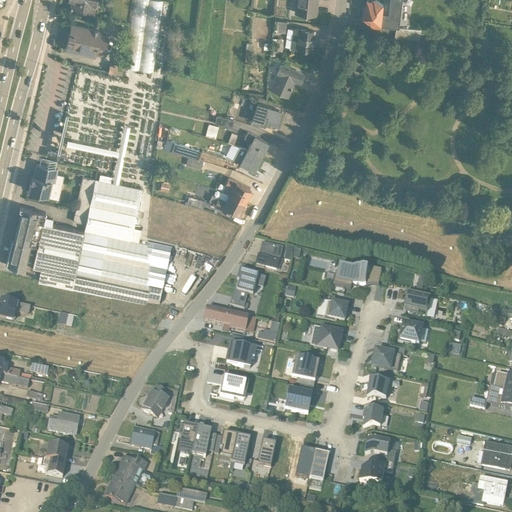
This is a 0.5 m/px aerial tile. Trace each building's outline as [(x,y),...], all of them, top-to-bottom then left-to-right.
[(96,0),(67,0),(67,1),(72,2),(70,9),(93,14),(96,0)] [(155,71),(161,0),(135,0),(128,68),(155,71)] [(294,0),(293,13),(316,16),(317,0),(294,0)] [(419,38),(420,35),(421,25),(400,23),(402,0),(390,0),(389,9),(383,9),(383,0),(372,0),(370,0),(367,0),(366,10),(364,10),(363,11),(362,19),(396,22),(395,33),(419,38)] [(286,22),(275,20),(273,32),(285,33),(286,22)] [(64,50),(94,57),(95,54),(104,56),(108,36),(99,34),(100,30),(70,23),(68,32),(64,50)] [(288,28),(287,29),(285,47),(290,48),(290,49),(312,52),(315,31),(293,28),(288,28)] [(270,56),(271,56),(275,57),(275,53),(281,53),(282,39),(272,39),(270,56)] [(280,63),(269,90),(288,98),(293,85),(291,85),(293,81),(299,84),(303,73),(280,63)] [(256,103),(251,122),(264,125),(268,126),(269,124),(277,127),(282,111),(256,103)] [(232,120),(216,116),(214,123),(231,127),(232,120)] [(218,127),(208,124),(205,137),(214,140),(218,127)] [(231,132),(227,143),(233,145),(236,135),(231,132)] [(268,142),(247,132),(243,138),(250,142),(246,149),(261,157),(268,142)] [(196,159),(198,150),(173,143),(171,152),(196,159)] [(246,149),(238,147),(232,160),(239,163),(238,164),(253,171),(261,157),(246,149)] [(47,150),(45,157),(62,161),(64,154),(47,150)] [(31,176),(28,190),(58,198),(63,175),(56,173),(57,169),(54,168),(56,161),(39,157),(38,165),(35,164),(33,176),(31,176)] [(188,157),(185,166),(199,170),(202,161),(188,157)] [(85,224),(95,179),(82,176),(72,222),(85,224)] [(228,194),(244,202),(251,190),(228,177),(223,186),(230,189),(228,194)] [(159,305),(171,250),(138,242),(140,229),(139,229),(133,227),(139,189),(95,179),(85,224),(84,231),(51,224),(42,222),(32,266),(35,267),(40,268),(38,280),(159,305)] [(169,184),(161,182),(159,190),(168,192),(169,184)] [(229,210),(238,215),(244,202),(228,194),(220,191),(217,198),(211,195),(208,201),(212,203),(211,205),(228,213),(229,210)] [(188,197),(186,205),(202,209),(204,201),(188,197)] [(51,224),(52,218),(44,216),(44,212),(20,207),(5,265),(33,271),(35,267),(32,266),(42,222),(51,224)] [(279,259),(282,250),(266,245),(266,244),(262,243),(258,257),(255,267),(263,270),(264,268),(272,270),(271,272),(278,274),(281,260),(279,259)] [(351,286),(379,293),(382,279),(382,276),(370,273),(370,274),(370,275),(338,268),(336,277),(334,277),(332,286),(343,289),(350,290),(351,286)] [(233,291),(229,305),(247,310),(248,305),(244,304),(247,294),(252,296),(254,286),(262,288),(265,278),(241,271),(236,292),(233,291)] [(423,295),(426,284),(420,282),(417,294),(423,295)] [(335,298),(329,297),(328,302),(327,302),(324,318),(343,322),(347,306),(334,304),(335,298)] [(432,304),(408,299),(407,306),(408,307),(406,317),(419,320),(420,318),(429,320),(432,304)] [(0,317),(13,320),(15,313),(28,315),(30,307),(0,301),(0,317)] [(254,319),(206,309),(204,321),(223,325),(222,330),(228,332),(229,329),(251,333),(254,319)] [(59,313),(57,324),(71,327),(73,316),(59,313)] [(496,321),(498,321),(496,327),(506,329),(509,318),(498,315),(496,321)] [(341,334),(313,328),(309,347),(336,353),(341,334)] [(402,332),(398,348),(420,352),(421,349),(426,350),(429,337),(424,336),(424,334),(407,330),(406,333),(402,332)] [(276,336),(266,333),(264,341),(274,343),(276,336)] [(511,343),(511,338),(497,335),(496,341),(511,345),(511,343)] [(232,337),(230,344),(226,361),(226,364),(232,366),(249,369),(251,360),(253,360),(256,350),(253,349),(255,342),(232,337)] [(448,359),(460,363),(463,351),(451,348),(448,359)] [(389,359),(377,357),(373,373),(399,378),(402,362),(405,363),(406,356),(390,353),(389,359)] [(295,359),(292,380),(315,383),(318,362),(295,359)] [(0,375),(28,381),(42,384),(43,380),(19,374),(20,372),(7,369),(8,365),(7,363),(0,361),(0,375)] [(46,376),(48,369),(31,365),(29,372),(46,376)] [(0,375),(0,383),(27,389),(28,381),(0,375)] [(221,387),(219,397),(233,400),(233,398),(243,400),(247,381),(223,376),(222,384),(224,384),(223,387),(221,387)] [(511,383),(498,380),(494,394),(511,398),(511,383)] [(297,390),(288,388),(284,409),(307,414),(308,406),(307,406),(309,393),(311,393),(312,387),(299,385),(297,390)] [(387,406),(391,389),(371,385),(367,401),(387,406)] [(53,386),(51,402),(62,403),(62,400),(67,400),(69,388),(53,386)] [(171,396),(156,387),(142,411),(157,420),(171,396)] [(41,401),(43,395),(27,391),(26,398),(41,401)] [(173,392),(168,413),(172,414),(177,393),(173,392)] [(511,398),(494,394),(491,393),(487,408),(472,405),(471,412),(486,416),(487,411),(511,416),(511,398)] [(0,402),(23,408),(25,401),(0,396),(0,422),(2,415),(11,417),(12,410),(0,407),(0,402)] [(31,403),(29,410),(46,414),(48,407),(31,403)] [(385,417),(365,413),(364,416),(366,417),(363,430),(381,434),(385,417)] [(49,416),(46,432),(74,437),(78,418),(77,418),(57,414),(56,418),(49,416)] [(183,425),(177,452),(191,455),(197,428),(183,425)] [(210,431),(197,428),(191,455),(204,458),(206,452),(212,454),(216,436),(209,435),(210,431)] [(134,429),(130,446),(150,450),(148,456),(160,458),(163,449),(156,447),(158,435),(134,429)] [(236,436),(222,433),(221,437),(216,436),(212,454),(220,455),(219,461),(230,463),(236,436)] [(236,436),(230,463),(228,472),(231,473),(233,464),(244,466),(249,439),(236,436)] [(269,469),(275,445),(261,442),(256,466),(269,469)] [(472,445),(458,442),(456,450),(470,453),(472,445)] [(392,449),(368,444),(365,457),(381,461),(379,467),(395,470),(397,460),(390,458),(392,449)] [(48,445),(45,460),(64,464),(68,449),(48,445)] [(511,454),(486,449),(482,472),(511,477),(511,468),(511,467),(511,454)] [(294,477),(308,480),(314,453),(300,450),(294,477)] [(323,455),(314,453),(308,480),(322,483),(328,457),(323,456),(323,455)] [(135,462),(125,458),(123,457),(120,462),(113,477),(135,487),(142,490),(145,484),(138,481),(142,472),(144,473),(147,465),(136,459),(135,462)] [(45,460),(43,459),(42,466),(46,467),(45,475),(62,478),(64,464),(45,460)] [(385,479),(393,480),(395,470),(379,467),(378,472),(362,469),(359,483),(383,488),(385,479)] [(113,477),(104,496),(120,504),(120,503),(126,506),(135,487),(113,477)] [(479,491),(481,484),(507,490),(481,484),(479,492),(473,490),(469,510),(479,511),(484,511),(485,510),(499,511),(500,511),(503,498),(506,498),(508,490),(481,483),(479,491)] [(206,496),(177,490),(175,499),(204,505),(206,496)] [(158,496),(156,506),(191,511),(193,503),(158,496)]
